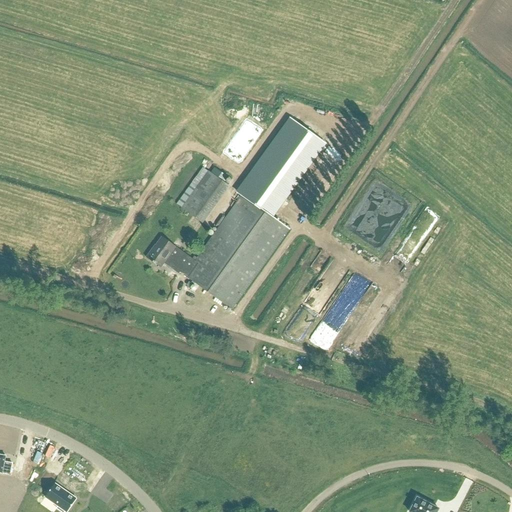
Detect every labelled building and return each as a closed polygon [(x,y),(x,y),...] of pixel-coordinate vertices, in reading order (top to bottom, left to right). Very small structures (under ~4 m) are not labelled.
[(152,249),(146,259),(154,265),(155,264),(160,268),(163,264),(178,274),(182,269),(187,273),(184,276),(231,310),(289,230),(272,218),(285,201),(283,200),(324,144),(291,120),(238,193),(242,196),(194,262),(161,238),(153,250),(152,249)] [(208,173),(181,209),(201,223),(227,187),(208,173)] [(341,345),(366,297),(350,289),(325,337),(341,345)] [(0,457),(0,485),(14,488),(18,469),(7,467),(9,459),(0,457)] [(41,485),(30,502),(39,507),(45,498),(58,507),(57,509),(61,511),(63,511),(64,511),(65,511),(67,511),(76,499),(55,484),(50,490),(41,485)] [(417,498),(409,511),(436,511),(438,509),(417,498)]
